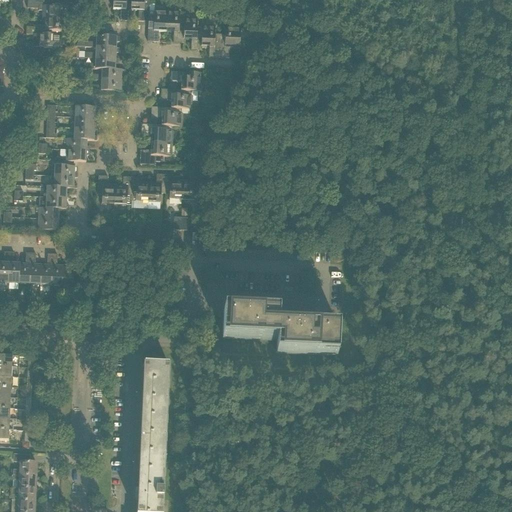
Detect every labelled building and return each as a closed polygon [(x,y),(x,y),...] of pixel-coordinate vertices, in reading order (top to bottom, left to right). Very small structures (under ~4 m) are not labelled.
[(131,0),(112,0),(112,10),(120,10),(120,21),(130,22),(131,11),(131,0)] [(131,0),(131,11),(138,11),(138,22),(148,22),(149,12),(149,0),(131,0)] [(35,2),(27,1),(27,9),(38,9),(38,11),(43,11),(42,19),(61,20),(62,7),(61,7),(61,3),(53,3),(35,2)] [(148,22),(147,42),(158,43),(158,32),(166,32),(167,12),(154,11),(154,12),(149,12),(148,22)] [(179,12),(167,12),(166,32),(173,33),(173,43),(183,44),(184,40),(183,40),(184,20),(179,20),(179,12)] [(61,20),(42,19),(42,27),(37,26),(37,28),(26,28),(26,35),(33,36),(33,35),(52,36),(52,32),(61,32),(61,20)] [(184,19),(184,20),(183,40),(184,40),(191,40),(191,51),(201,51),(201,47),(202,28),(197,27),(197,20),(184,19)] [(202,26),(202,28),(201,47),(209,48),(208,58),(219,59),(220,35),(214,35),(215,27),(202,26)] [(220,35),(219,59),(229,59),(230,48),(239,49),(240,28),(225,27),(225,35),(220,35)] [(33,35),(33,36),(33,43),(28,43),(28,44),(24,44),(21,39),(15,42),(20,52),(22,52),(29,65),(36,65),(36,53),(43,53),(43,48),(52,49),(53,36),(52,36),(33,35)] [(116,49),(116,48),(116,42),(119,43),(119,38),(96,37),(96,44),(93,44),(93,43),(85,43),(85,48),(96,48),(116,49)] [(116,49),(96,48),(95,55),(93,54),(85,53),(84,59),(95,59),(115,60),(115,59),(115,53),(118,53),(119,49),(116,48),(116,49)] [(115,60),(95,59),(95,65),(93,65),(93,64),(84,64),(84,69),(102,70),(115,70),(115,64),(118,64),(118,59),(115,59),(115,60)] [(102,70),(101,77),(99,76),(91,75),(90,80),(101,81),(101,80),(121,81),(121,75),(124,75),(125,70),(115,70),(102,70)] [(202,74),(171,72),(170,83),(181,84),(181,91),(191,92),(201,92),(202,74)] [(101,80),(101,81),(101,87),(98,87),(98,86),(90,86),(90,91),(121,93),(121,86),(124,86),(124,81),(121,81),(101,80)] [(181,91),(161,90),(160,101),(171,101),(171,109),(181,109),(191,110),(192,97),(191,97),(191,92),(181,91)] [(47,107),(47,117),(46,118),(55,118),(55,107),(47,107)] [(71,119),(95,120),(97,120),(98,115),(95,115),(95,108),(72,107),(72,112),(75,112),(74,118),(71,118),(71,119)] [(171,109),(151,108),(151,118),(161,119),(161,126),(171,127),(182,128),(182,114),(181,114),(181,109),(171,109)] [(46,118),(46,128),(54,129),(55,118),(46,118)] [(71,129),(94,131),(97,131),(97,126),(94,126),(95,120),(71,119),(71,122),(74,123),(74,129),(71,129)] [(161,126),(141,125),(141,136),(151,136),(151,144),(172,145),(172,132),(171,132),(171,127),(161,126)] [(54,129),(46,128),(46,139),(54,139),(54,129)] [(94,131),(71,129),(71,133),(74,133),(73,140),(96,141),(97,137),(94,137),(94,131)] [(96,141),(73,140),(63,139),(63,144),(66,144),(66,151),(89,151),(89,147),(86,147),(87,141),(96,142),(96,141)] [(172,145),(151,144),(151,151),(140,151),(140,162),(163,163),(163,157),(171,158),(172,145)] [(89,151),(66,151),(66,158),(63,158),(63,162),(86,163),(86,156),(89,156),(89,151)] [(25,165),(25,176),(33,177),(33,171),(35,171),(36,166),(25,165)] [(51,177),(74,178),(77,179),(77,174),(74,174),(75,167),(51,166),(51,170),(54,171),(54,177),(51,176),(51,177)] [(148,183),(148,203),(160,203),(161,194),(165,194),(165,190),(166,176),(156,175),(156,184),(148,183)] [(175,176),(166,176),(165,190),(169,191),(169,200),(181,200),(182,181),(175,181),(175,176)] [(43,187),(43,188),(66,189),(76,189),(77,184),(74,184),(74,178),(51,177),(51,181),(54,181),(53,187),(43,187)] [(114,205),(115,186),(107,186),(107,177),(98,177),(97,195),(102,196),(101,205),(114,205)] [(190,181),(182,181),(181,200),(198,201),(199,177),(190,177),(190,181)] [(115,186),(114,205),(130,206),(131,202),(131,197),(131,193),(132,178),(123,178),(122,186),(115,186)] [(141,179),(132,178),(131,193),(131,197),(131,202),(148,203),(148,183),(141,183),(141,179)] [(43,198),(69,199),(69,195),(66,195),(66,189),(43,188),(43,191),(46,191),(46,198),(43,198)] [(69,199),(43,198),(43,202),(46,202),(46,209),(36,208),(36,209),(68,210),(69,206),(66,206),(66,200),(69,200),(69,199)] [(68,210),(36,209),(35,213),(38,213),(38,220),(61,221),(61,216),(58,216),(59,210),(68,211),(68,210)] [(61,221),(38,220),(38,226),(35,226),(35,231),(58,232),(58,225),(61,225),(61,221)] [(0,263),(0,283),(8,284),(9,253),(4,253),(4,261),(4,263),(0,263)] [(9,253),(8,284),(18,284),(19,267),(13,266),(13,264),(14,253),(9,253)] [(25,267),(19,267),(18,284),(29,285),(30,254),(26,254),(25,264),(25,267)] [(35,254),(30,254),(29,285),(40,285),(41,265),(35,265),(35,263),(35,254)] [(41,265),(40,285),(50,286),(52,255),(47,255),(47,263),(47,266),(41,265)] [(57,255),(52,255),(50,286),(61,286),(62,266),(56,266),(56,264),(57,264),(57,255)] [(62,266),(61,286),(73,287),(74,256),(69,256),(68,264),(69,264),(69,266),(62,266)] [(278,327),(278,325),(278,314),(257,313),(257,311),(257,312),(258,308),(257,308),(257,309),(238,308),(238,309),(230,308),(229,310),(223,310),(222,337),(222,338),(277,340),(277,327),(278,327)] [(277,327),(277,340),(276,352),(277,352),(337,355),(338,329),(311,328),(311,326),(312,326),(312,323),(311,322),(311,324),(292,323),(292,324),(284,323),(284,325),(278,325),(278,327),(277,327)] [(0,367),(11,368),(11,365),(19,364),(19,358),(19,357),(12,357),(4,357),(0,356),(0,367)] [(162,511),(168,367),(169,367),(169,366),(143,365),(143,366),(147,366),(141,489),(137,489),(135,511),(162,511)] [(0,377),(3,378),(11,378),(11,379),(18,379),(18,373),(11,370),(11,368),(0,367),(0,377)] [(0,388),(10,389),(15,389),(15,386),(10,385),(11,379),(11,378),(3,378),(0,377),(0,388)] [(0,398),(2,399),(10,399),(10,389),(0,388),(0,398)] [(0,409),(9,410),(10,400),(10,399),(2,399),(0,398),(0,409)] [(0,419),(1,420),(9,420),(9,410),(0,409),(0,419)] [(0,430),(8,431),(13,431),(13,421),(13,420),(9,420),(1,420),(0,419),(0,430)] [(0,441),(8,442),(8,441),(8,431),(0,430),(0,441)] [(13,470),(13,476),(35,477),(36,464),(30,463),(30,455),(13,455),(13,460),(15,463),(20,463),(20,471),(13,470)] [(35,477),(13,476),(12,481),(19,481),(19,489),(35,489),(35,477)] [(12,488),(11,501),(34,502),(35,489),(19,489),(12,488)] [(11,501),(11,506),(10,511),(33,511),(34,502),(11,501)]
